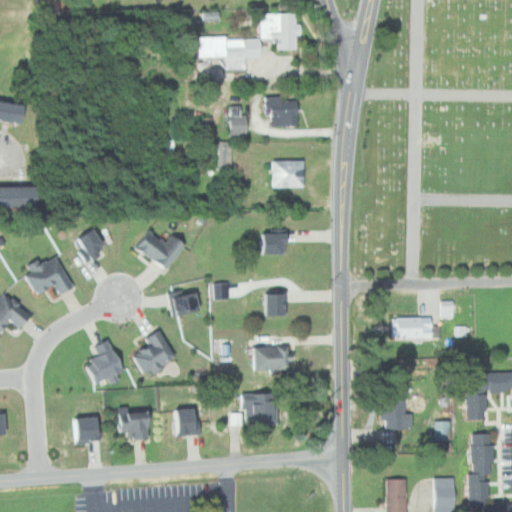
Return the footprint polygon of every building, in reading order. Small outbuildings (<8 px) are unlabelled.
[(278,48),(299,48),(299,12),(267,12),(267,37),(278,37),(278,48)] [(225,68),(246,67),(246,56),(261,55),(261,38),(200,38),(200,64),(214,64),(214,58),(225,58),(225,68)] [(268,125),(298,125),(298,96),(268,96),(268,125)] [(25,104),(0,100),(0,118),(22,122),(25,104)] [(229,135),(246,135),(246,105),(229,105),(229,135)] [(219,170),(231,170),(231,141),(219,141),(219,170)] [(304,186),(304,159),(272,159),(272,186),(304,186)] [(0,185),(0,207),(38,207),(38,186),(0,185)] [(99,250),(85,227),(68,238),(83,260),(99,250)] [(176,239),(165,235),(164,240),(137,230),(128,254),(166,267),(176,239)] [(252,253),(281,254),(281,241),(277,241),(277,233),(253,233),(252,253)] [(54,294),(67,286),(49,255),(30,266),(31,269),(19,275),(30,293),(48,283),(54,294)] [(209,299),(225,298),(224,282),(208,283),(209,299)] [(163,297),(167,314),(195,309),(192,292),(163,297)] [(0,320),(2,318),(14,329),(25,317),(0,293),(0,320)] [(257,293),(257,315),(281,315),(280,293),(257,293)] [(453,316),(453,300),(442,300),(442,316),(453,316)] [(423,326),(423,316),(393,316),(393,337),(433,337),(433,326),(423,326)] [(463,325),(452,326),(453,336),(464,335),(463,325)] [(137,373),(145,369),(146,371),(170,360),(154,328),(139,336),(144,344),(127,353),(137,373)] [(120,368),(104,337),(88,346),(93,356),(77,364),(87,384),(102,377),(105,383),(114,379),(111,373),(120,368)] [(248,370),(286,368),(285,345),(247,347),(248,370)] [(487,391),(511,391),(511,396),(511,370),(482,370),(482,386),(467,386),(467,419),(488,418),(487,391)] [(242,424),(273,423),(272,400),(257,400),(256,393),(235,394),(235,408),(241,408),(242,424)] [(406,428),(406,398),(382,398),(382,428),(406,428)] [(143,411),(122,412),(122,406),(111,406),(112,432),(120,432),(120,439),(145,438),(143,411)] [(185,409),(166,409),(167,435),(186,434),(185,409)] [(87,417),(65,418),(66,441),(88,440),(87,417)] [(451,420),(435,420),(435,439),(451,439),(451,420)] [(490,432),(470,432),(471,470),(466,470),(466,505),(482,504),(482,511),(511,511),(511,498),(487,498),(487,472),(491,471),(490,432)] [(434,476),(434,511),(456,511),(456,476),(434,476)] [(387,511),(407,511),(407,478),(387,478),(387,511)]
